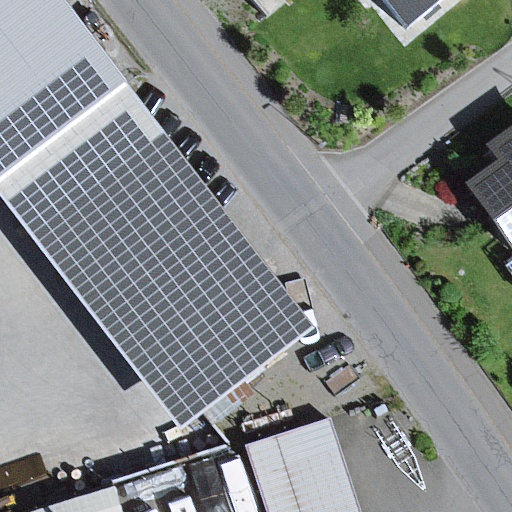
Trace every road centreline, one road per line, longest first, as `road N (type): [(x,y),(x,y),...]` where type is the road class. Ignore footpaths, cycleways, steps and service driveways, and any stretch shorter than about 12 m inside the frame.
road 1 (unclassified): [(306,214),(511,509)]
road 2 (unclassified): [(136,0),(306,214)]
road 3 (residential): [(511,72),(306,214)]
